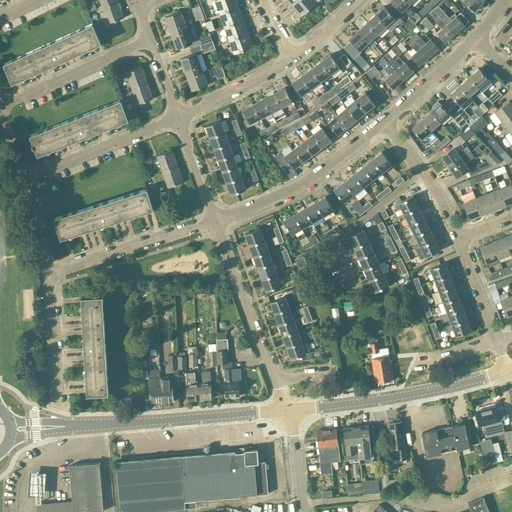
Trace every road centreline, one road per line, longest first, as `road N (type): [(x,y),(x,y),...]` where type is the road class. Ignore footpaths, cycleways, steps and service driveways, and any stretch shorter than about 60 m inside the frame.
road 1 (secondary): [(10,430),(282,411)]
road 2 (residential): [(496,343),(442,202),(385,125)]
road 3 (secondary): [(292,410),(386,400),(506,372)]
road 4 (residential): [(282,411),(215,221)]
road 5 (residential): [(215,221),(331,168),(385,125)]
road 6 (residential): [(47,275),(215,221)]
road 7 (residential): [(27,179),(178,112)]
road 8 (residential): [(6,106),(147,41)]
road 9 (unknown): [(420,172),(343,232),(338,245),(350,276)]
road 10 (residential): [(56,407),(47,275)]
road 11 (residential): [(178,112),(257,82),(297,56)]
road 12 (residential): [(385,125),(479,37)]
